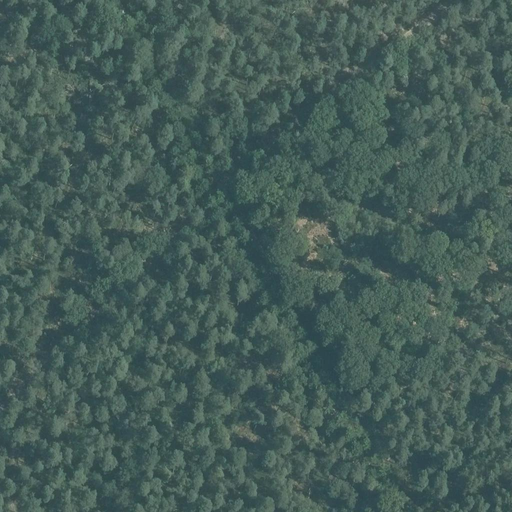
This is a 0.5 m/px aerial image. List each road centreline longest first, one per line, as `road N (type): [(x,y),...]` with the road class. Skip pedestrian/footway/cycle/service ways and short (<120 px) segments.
road 1 (track): [(209,197),(455,0)]
road 2 (track): [(209,197),(0,408)]
road 3 (track): [(128,24),(61,43),(0,77)]
